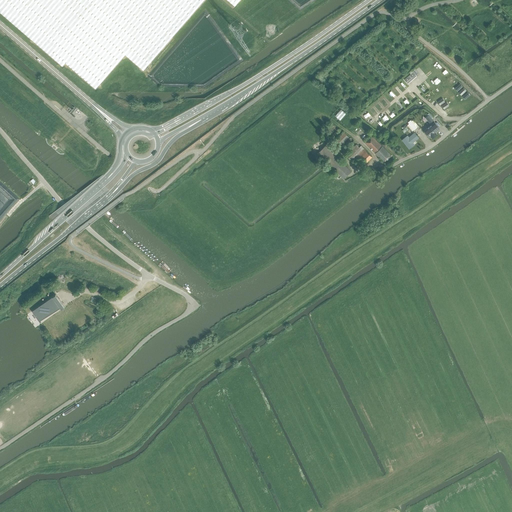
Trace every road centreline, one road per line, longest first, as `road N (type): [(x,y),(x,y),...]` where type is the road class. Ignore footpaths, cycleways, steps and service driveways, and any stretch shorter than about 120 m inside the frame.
road 1 (unclassified): [(150,275),(190,300),(188,312),(0,449)]
road 2 (primary): [(367,0),(182,117)]
road 3 (primary): [(197,121),(378,0)]
road 4 (track): [(357,511),(505,432),(511,441)]
road 5 (primary): [(0,285),(113,192)]
road 6 (unclassified): [(150,275),(43,182)]
road 7 (primary): [(102,182),(0,276)]
road 8 (unclassified): [(382,165),(429,148),(488,99)]
road 9 (tertiary): [(0,24),(95,106)]
road 10 (unknown): [(88,137),(0,54)]
